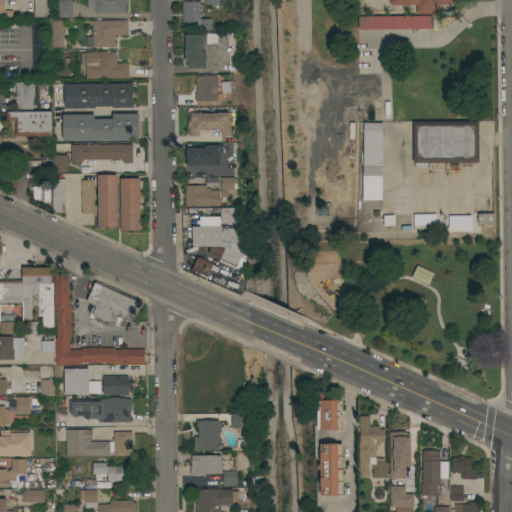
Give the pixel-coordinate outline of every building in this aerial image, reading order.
[(4,0),(5,10),(12,10),(12,17),(0,17),(0,0),(4,0)] [(46,0),(46,18),(33,18),(33,0),(46,0)] [(58,18),(58,0),(72,0),(72,18),(58,18)] [(127,0),(127,3),(124,3),(125,14),(94,14),(94,12),(93,12),(93,9),(87,9),(87,0),(127,0)] [(452,0),(453,4),(439,5),(439,7),(439,14),(416,14),(416,7),(416,5),(402,5),(401,0),(452,0)] [(182,30),(182,2),(199,1),(199,13),(201,13),(201,17),(200,17),(200,19),(210,19),(210,29),(182,30)] [(358,16),(432,16),(432,29),(358,30),(358,16)] [(85,48),(85,37),(92,36),(92,21),(128,20),(128,35),(115,36),(115,47),(92,48),(85,48)] [(63,47),(52,47),(51,21),(63,21),(63,47)] [(205,53),(205,68),(187,68),(187,62),(184,62),(184,35),(202,34),(202,53),(205,53)] [(116,64),(128,63),(128,78),(85,78),(85,64),(80,64),(80,53),(85,53),(85,52),(116,52),(116,64)] [(216,89),(217,89),(217,101),(194,101),(194,93),(195,93),(195,75),(216,75),(216,89)] [(32,104),(34,104),(34,107),(32,107),(32,109),(16,109),(16,105),(14,105),(14,100),(16,100),(16,99),(14,99),(14,96),(15,96),(15,82),(32,82),(32,104)] [(133,92),(131,92),(132,99),(133,99),(133,108),(111,108),(111,107),(95,107),(95,108),(64,108),(64,84),(133,83),(133,92)] [(14,136),(14,134),(9,134),(9,121),(6,121),(6,112),(50,112),(51,136),(14,136)] [(61,114),(94,114),(94,119),(112,119),(112,114),(138,113),(138,123),(137,123),(137,133),(138,133),(139,140),(62,141),(61,114)] [(230,113),(230,119),(231,119),(231,126),(230,126),(230,136),(220,136),(220,130),(198,130),(198,137),(188,137),(188,126),(187,126),(187,120),(188,120),(188,113),(230,113)] [(478,122),(478,162),(427,163),(427,169),(415,169),(415,162),(412,162),(412,122),(478,122)] [(381,176),(362,176),(363,123),(382,123),(381,176)] [(132,162),(122,162),(122,160),(119,160),(119,159),(83,160),(83,161),(81,161),(81,163),(71,163),(70,145),(107,145),(107,142),(118,142),(118,144),(132,144),(132,162)] [(186,166),(185,148),(204,148),(204,145),(222,145),(222,153),(219,153),(219,165),(186,166)] [(53,172),(53,155),(67,155),(67,172),(53,172)] [(117,227),(97,227),(97,175),(116,175),(117,227)] [(233,177),(233,184),(236,184),(236,189),(227,190),(227,200),(221,200),(220,178),(233,177)] [(140,231),(120,231),(119,178),(139,178),(140,231)] [(64,212),(51,212),(51,179),(64,179),(64,212)] [(81,180),(93,180),(93,214),(81,214),(81,180)] [(43,202),(43,199),(32,199),(32,187),(42,186),(43,189),(49,189),(50,201),(43,202)] [(206,186),(206,188),(209,188),(209,190),(219,190),(219,205),(210,205),(210,206),(184,206),(185,186),(206,186)] [(191,246),(191,227),(220,227),(220,208),(236,208),(236,242),(220,242),(220,246),(241,255),(235,267),(207,254),(210,246),(191,246)] [(493,213),(494,224),(477,224),(477,214),(493,213)] [(394,215),(394,225),(383,226),(383,216),(394,215)] [(207,277),(191,270),(197,257),(213,264),(207,277)] [(21,268),(24,268),(24,266),(50,266),(50,283),(52,283),(53,328),(42,328),(41,316),(38,316),(38,306),(36,306),(36,302),(38,302),(38,293),(31,293),(31,320),(22,320),(22,303),(21,280),(21,268)] [(420,266),(432,271),(425,285),(413,279),(420,266)] [(68,306),(70,306),(71,338),(69,338),(69,350),(80,350),(80,348),(113,348),(113,350),(144,349),(144,364),(112,364),(112,362),(81,363),(81,364),(65,364),(65,365),(54,365),(54,338),(56,338),(55,308),(54,308),(53,275),(68,275),(68,306)] [(22,303),(0,303),(0,280),(21,280),(22,303)] [(94,283),(142,303),(133,323),(111,313),(107,322),(91,315),(95,306),(86,302),(94,283)] [(0,322),(13,322),(13,334),(0,334),(0,322)] [(37,322),(37,334),(23,334),(24,322),(37,322)] [(0,337),(23,337),(23,358),(13,358),(13,359),(0,359),(0,337)] [(53,353),(40,353),(40,341),(53,341),(53,353)] [(451,363),(454,356),(470,363),(467,370),(451,363)] [(88,369),(88,382),(99,382),(99,393),(63,394),(62,369),(88,369)] [(127,376),(128,381),(131,381),(131,386),(127,386),(128,394),(102,395),(102,377),(127,376)] [(53,380),(53,396),(41,396),(41,380),(53,380)] [(342,430),(318,430),(318,407),(316,407),(315,393),(323,393),(323,395),(329,395),(329,400),(336,400),(336,401),(342,401),(342,430)] [(106,399),(106,397),(118,397),(119,399),(130,399),(131,412),(129,412),(129,422),(98,422),(98,419),(90,419),(90,416),(71,416),(71,414),(68,414),(68,399),(106,399)] [(29,398),(29,414),(15,414),(15,398),(29,398)] [(0,406),(5,406),(5,408),(10,411),(10,424),(0,424),(0,406)] [(193,449),(193,437),(197,437),(197,427),(195,427),(195,420),(217,420),(217,414),(228,414),(228,427),(221,427),(221,432),(219,432),(219,439),(221,439),(221,444),(219,444),(219,449),(193,449)] [(244,414),(244,428),(231,428),(231,414),(244,414)] [(374,462),(386,462),(386,478),(373,478),(373,464),(369,464),(368,464),(368,477),(359,477),(359,464),(358,464),(358,442),(359,442),(359,416),(368,416),(368,426),(379,426),(379,429),(384,429),(384,442),(379,442),(379,445),(374,445),(374,462)] [(65,429),(88,429),(88,430),(90,430),(90,438),(89,438),(89,441),(111,441),(111,439),(113,439),(113,432),(131,432),(131,456),(65,456),(65,429)] [(0,430),(26,430),(26,432),(29,432),(30,456),(0,456),(0,430)] [(409,463),(407,463),(407,468),(406,468),(406,474),(401,474),(401,478),(403,478),(403,482),(418,482),(418,495),(402,495),(402,494),(391,494),(390,478),(391,478),(391,437),(398,437),(398,432),(407,432),(407,437),(408,437),(409,463)] [(342,495),(320,495),(319,470),(318,470),(318,464),(319,464),(319,444),(337,444),(342,444),(342,495)] [(439,451),(439,486),(437,486),(437,496),(420,496),(420,483),(422,483),(422,481),(420,481),(420,479),(421,479),(422,451),(439,451)] [(220,473),(215,473),(190,474),(189,465),(191,465),(191,455),(215,455),(215,456),(220,456),(220,473)] [(458,458),(457,456),(462,456),(462,458),(470,458),(470,469),(473,469),(473,479),(461,479),(460,473),(451,473),(450,458),(458,458)] [(25,472),(15,472),(15,481),(8,481),(8,487),(0,487),(0,469),(11,469),(11,459),(25,459),(25,472)] [(105,463),(105,466),(135,466),(135,480),(119,480),(119,482),(111,482),(111,481),(106,481),(106,474),(105,474),(105,477),(100,477),(100,474),(91,474),(92,463),(105,463)] [(235,471),(236,486),(222,486),(222,472),(235,471)] [(462,501),(450,501),(450,486),(462,486),(462,501)] [(403,487),(388,487),(388,509),(393,508),(393,511),(411,511),(411,495),(403,495),(403,487)] [(232,489),(232,491),(237,491),(237,501),(232,501),(232,505),(220,505),(220,511),(194,511),(194,498),(198,498),(198,490),(232,489)] [(43,490),(43,502),(22,502),(22,490),(43,490)] [(96,490),(96,504),(105,504),(105,503),(109,503),(109,500),(131,500),(131,502),(135,502),(135,511),(97,511),(97,509),(95,509),(95,508),(84,508),(84,500),(79,500),(79,490),(84,490),(96,490)] [(0,511),(0,499),(5,499),(6,510),(13,510),(13,511),(0,511)] [(453,511),(453,504),(466,504),(466,502),(476,502),(476,511),(479,511),(453,511)]
